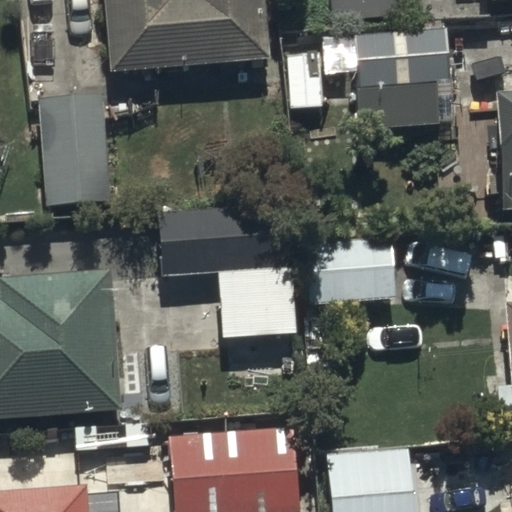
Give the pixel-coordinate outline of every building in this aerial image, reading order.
[(104,0),(110,70),(274,57),(269,0),(104,0)] [(445,26),(355,30),(360,129),(449,125),(445,26)] [(107,96),(37,100),(42,202),(112,198),(107,96)] [(511,96),(494,98),(502,212),(511,211),(511,96)] [(282,207),(156,212),(159,274),(221,272),(224,339),(294,336),(291,266),(285,266),(282,207)] [(393,237),(305,241),(307,304),(395,300),(393,237)] [(0,421),(122,412),(112,274),(0,281),(0,421)] [(511,304),(503,305),(511,411),(511,304)] [(300,511),(295,425),(169,434),(174,511),(300,511)] [(412,511),(409,448),(324,453),(327,511),(412,511)] [(0,511),(90,511),(89,487),(0,492),(0,511)]
